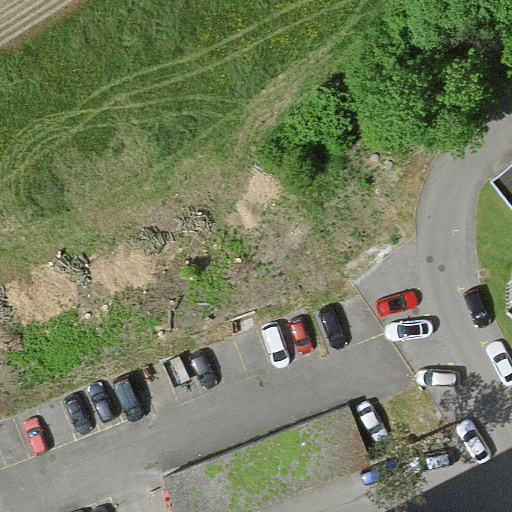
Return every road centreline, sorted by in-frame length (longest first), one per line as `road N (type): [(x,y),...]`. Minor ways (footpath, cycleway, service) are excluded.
road 1 (residential): [(511,124),(468,203),(462,319),(511,430)]
road 2 (residential): [(511,450),(424,465),(300,511)]
